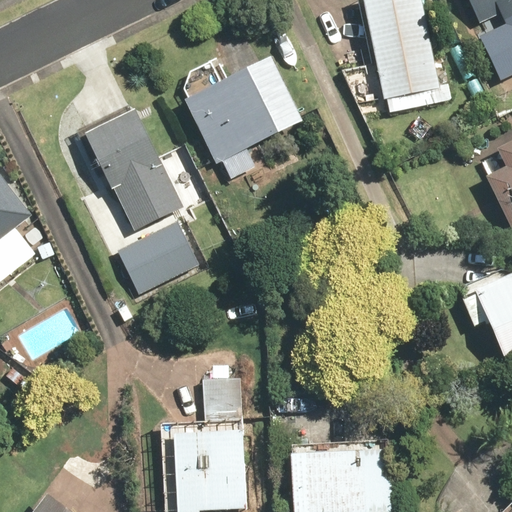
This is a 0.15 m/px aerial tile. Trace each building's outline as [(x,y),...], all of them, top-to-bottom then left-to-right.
[(421,0),(364,0),(390,115),(444,102),(421,0)] [(511,0),(468,0),(480,25),(500,15),(511,39),(511,44),(489,56),(502,81),(511,75),(511,0)] [(206,67),(176,82),(218,166),(223,163),(232,180),(257,168),(249,151),(305,124),(272,58),(215,86),(206,67)] [(136,112),(87,136),(134,232),(183,208),(136,112)] [(511,233),(511,143),(498,150),(507,169),(486,179),(511,233)] [(0,286),(37,256),(16,230),(33,216),(0,176),(0,286)] [(490,325),(509,372),(511,370),(511,276),(476,291),(477,296),(463,301),(476,331),(490,325)] [(221,511),(250,511),(245,421),(161,426),(165,511),(221,511)] [(293,456),(293,511),(394,511),(394,455),(293,456)] [(71,511),(50,495),(36,511),(71,511)]
